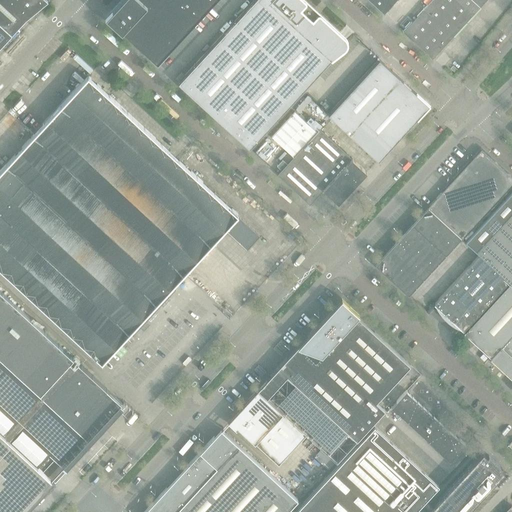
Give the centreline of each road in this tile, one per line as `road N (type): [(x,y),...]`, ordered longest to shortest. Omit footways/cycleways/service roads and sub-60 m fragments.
road 1 (unclassified): [(324,241),(69,9)]
road 2 (unclassified): [(324,241),(93,494)]
road 3 (unclassified): [(114,511),(343,258)]
road 4 (unclassified): [(511,416),(343,258)]
road 5 (unclassified): [(343,258),(471,121)]
road 6 (unclassified): [(453,105),(324,241)]
road 7 (unclassified): [(453,105),(341,0)]
